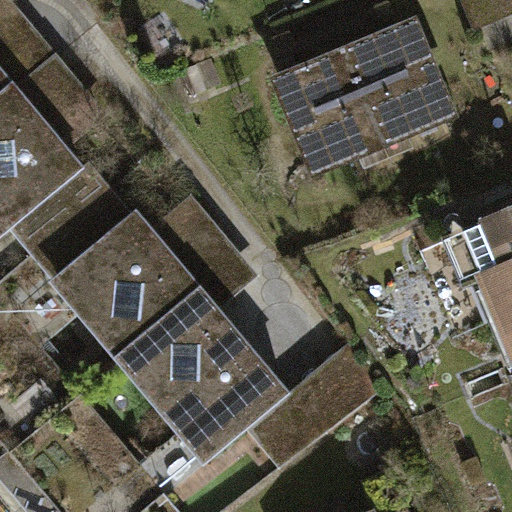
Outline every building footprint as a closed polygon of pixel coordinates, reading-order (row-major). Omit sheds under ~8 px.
[(0,51),(22,78),(77,144),(108,118),(9,0),(0,8),(0,51)] [(511,0),(468,0),(481,33),(511,20),(511,0)] [(425,21),(353,50),(392,146),(464,117),(425,21)] [(319,176),(392,146),(353,50),(280,80),(319,176)] [(0,96),(22,78),(0,51),(0,96)] [(210,63),(183,75),(194,101),(221,89),(210,63)] [(20,227),(95,165),(77,144),(22,78),(0,96),(0,229),(7,238),(20,227)] [(62,277),(137,214),(95,165),(20,227),(62,277)] [(192,203),(163,227),(210,282),(229,305),(257,281),(192,203)] [(62,277),(126,352),(210,282),(163,227),(146,206),(137,214),(62,277)] [(475,286),(511,372),(511,215),(421,254),(440,301),(475,286)] [(126,352),(215,459),(250,430),(300,389),(229,305),(210,282),(126,352)] [(2,304),(0,305),(0,467),(82,399),(2,304)] [(300,389),(250,430),(284,471),(378,393),(344,352),(300,389)] [(82,399),(0,467),(0,472),(33,511),(165,511),(172,506),(82,399)]
